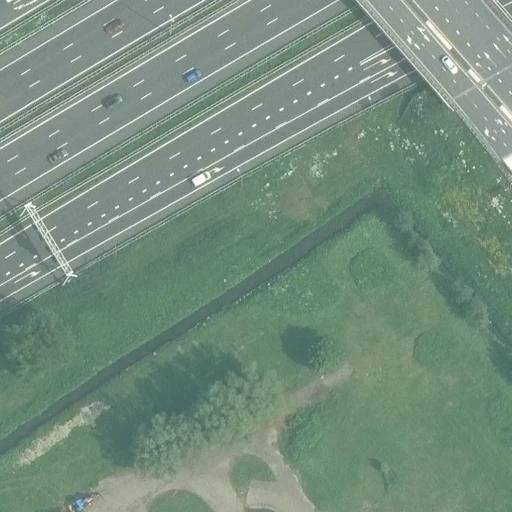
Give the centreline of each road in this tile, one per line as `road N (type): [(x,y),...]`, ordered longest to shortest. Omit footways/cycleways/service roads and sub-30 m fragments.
road 1 (motorway): [(0,263),(354,49)]
road 2 (motorway): [(0,175),(294,0)]
road 3 (primary): [(380,0),(511,158)]
road 4 (motorway): [(163,0),(0,97)]
road 5 (motorway): [(354,49),(472,0)]
